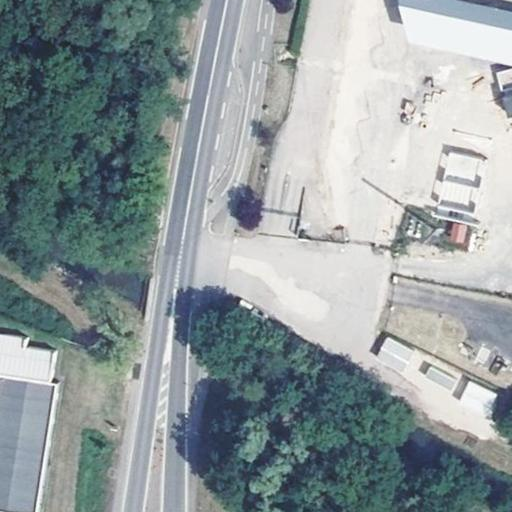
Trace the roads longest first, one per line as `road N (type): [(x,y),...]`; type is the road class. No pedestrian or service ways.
road 1 (secondary): [(226,0),(167,348)]
road 2 (secondary): [(167,348),(132,511)]
road 3 (secondary): [(173,511),(167,348)]
